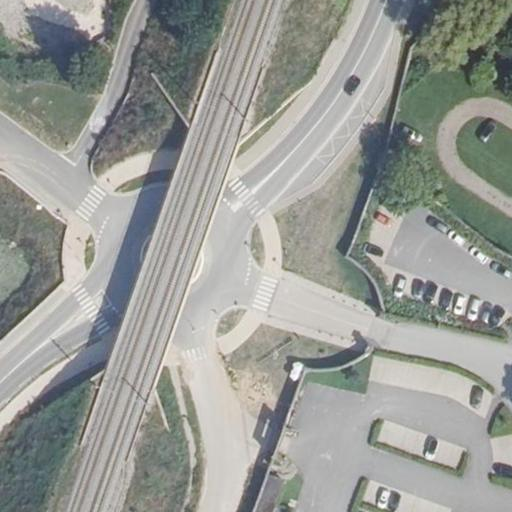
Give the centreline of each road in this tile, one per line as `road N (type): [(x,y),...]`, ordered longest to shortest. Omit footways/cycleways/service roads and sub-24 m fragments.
road 1 (secondary): [(386,0),(342,92),(275,171)]
road 2 (unclassified): [(188,314),(223,459),(212,511)]
road 3 (unclassified): [(126,233),(3,138)]
